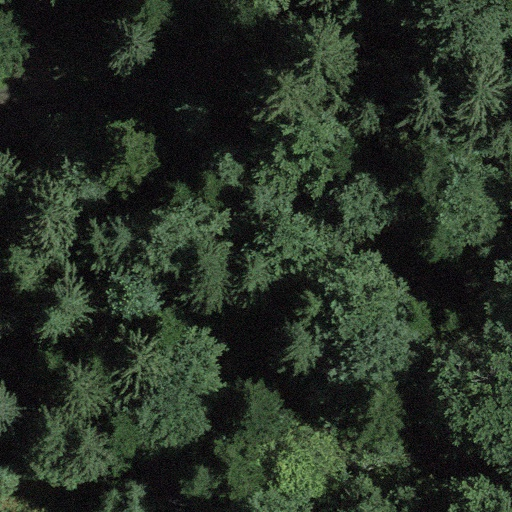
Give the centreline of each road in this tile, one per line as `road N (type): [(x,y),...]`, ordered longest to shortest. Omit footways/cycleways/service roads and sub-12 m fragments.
road 1 (track): [(182,511),(70,230),(49,0)]
road 2 (track): [(0,142),(125,93),(332,45),(511,23)]
